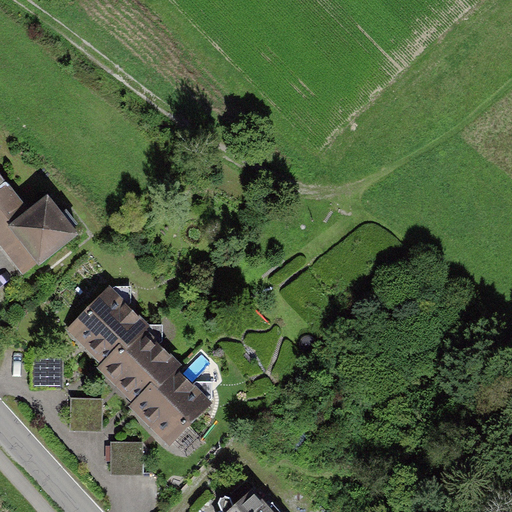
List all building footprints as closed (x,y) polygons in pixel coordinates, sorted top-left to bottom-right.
[(0,203),(16,191),(0,171),(0,203)] [(0,250),(27,284),(93,231),(57,186),(29,208),(16,191),(0,203),(0,250)] [(70,331),(108,370),(149,331),(154,327),(116,288),(70,331)] [(104,375),(142,414),(184,374),(187,370),(149,331),(108,370),(104,375)] [(35,357),(34,389),(62,390),(63,358),(35,357)] [(139,417),(177,457),(222,413),(184,374),(142,414),(139,417)] [(99,402),(74,401),(72,432),(98,433),(99,402)] [(145,446),(115,444),(113,476),(143,477),(145,446)] [(278,511),(258,490),(234,511),(278,511)]
